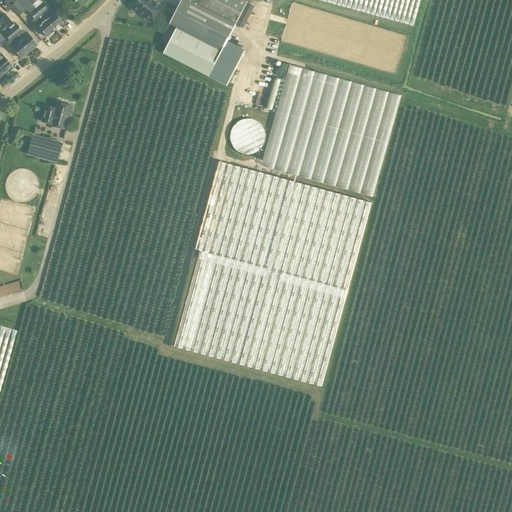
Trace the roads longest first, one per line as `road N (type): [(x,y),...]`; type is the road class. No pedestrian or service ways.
road 1 (track): [(0,302),(34,292),(105,33),(102,15)]
road 2 (unclassified): [(0,96),(118,0)]
